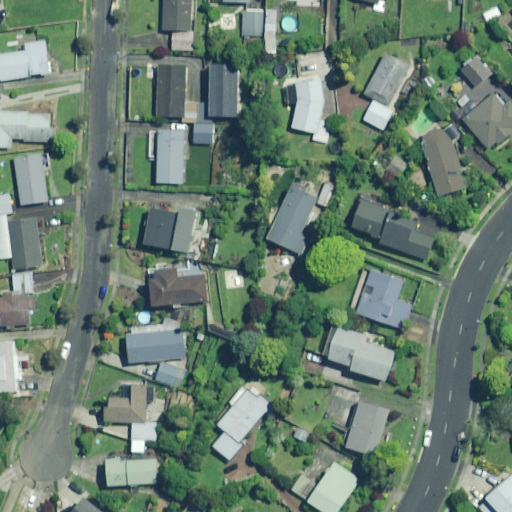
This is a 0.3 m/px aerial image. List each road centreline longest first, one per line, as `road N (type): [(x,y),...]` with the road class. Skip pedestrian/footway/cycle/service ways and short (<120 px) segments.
road 1 (residential): [(107,0),(98,255),(44,455)]
road 2 (residential): [(511,222),(470,295),(438,462),(416,511)]
